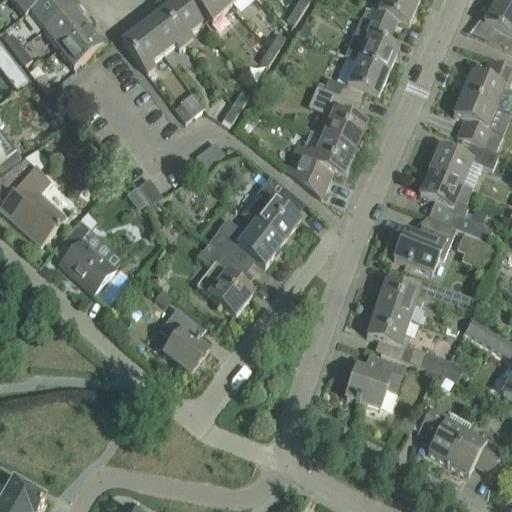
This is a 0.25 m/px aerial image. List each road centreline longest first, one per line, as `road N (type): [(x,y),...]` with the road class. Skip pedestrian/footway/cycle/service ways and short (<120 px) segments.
road 1 (residential): [(352,241),(467,0)]
road 2 (residential): [(192,410),(146,384),(0,250)]
road 3 (residential): [(192,410),(209,402),(325,246),(352,241)]
road 4 (residential): [(78,511),(105,477),(233,501),(256,496),(280,464)]
road 5 (residential): [(298,412),(474,511)]
road 6 (residential): [(298,412),(352,241)]
